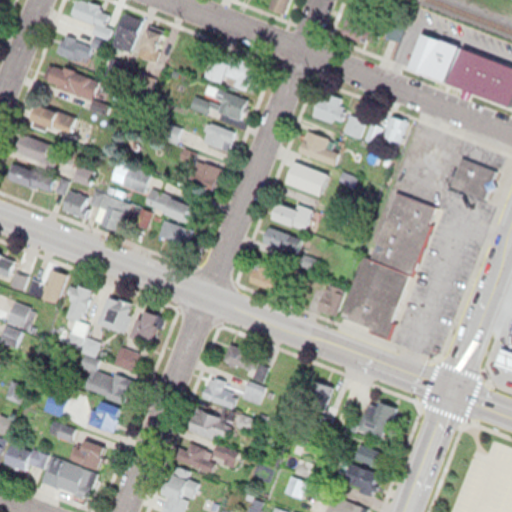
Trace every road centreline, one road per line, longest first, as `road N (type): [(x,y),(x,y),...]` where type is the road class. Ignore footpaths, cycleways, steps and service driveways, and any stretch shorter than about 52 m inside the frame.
road 1 (tertiary): [(511,416),(0,216)]
road 2 (residential): [(124,511),(319,0)]
road 3 (residential): [(511,130),(169,0)]
road 4 (secondary): [(451,393),(511,233)]
road 5 (secondary): [(403,511),(451,393)]
